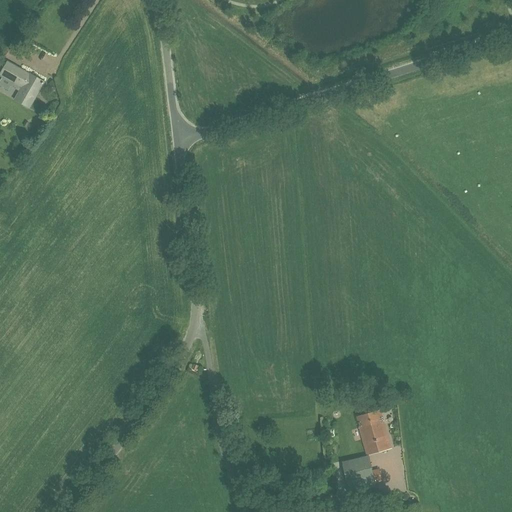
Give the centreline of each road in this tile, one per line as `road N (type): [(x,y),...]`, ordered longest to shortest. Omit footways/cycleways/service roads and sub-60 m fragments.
road 1 (unclassified): [(178,140),(478,46)]
road 2 (unclassified): [(70,511),(172,369),(197,316)]
road 3 (unclassified): [(197,316),(224,462),(242,511)]
road 4 (unclassified): [(197,316),(178,140)]
road 5 (unclassified): [(178,140),(152,0)]
